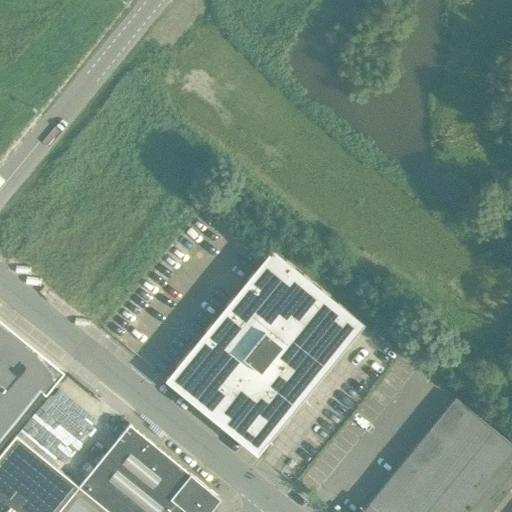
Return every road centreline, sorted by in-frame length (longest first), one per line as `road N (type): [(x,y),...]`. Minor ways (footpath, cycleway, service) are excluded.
road 1 (unclassified): [(272,501),(0,281)]
road 2 (tertiary): [(156,0),(0,187)]
